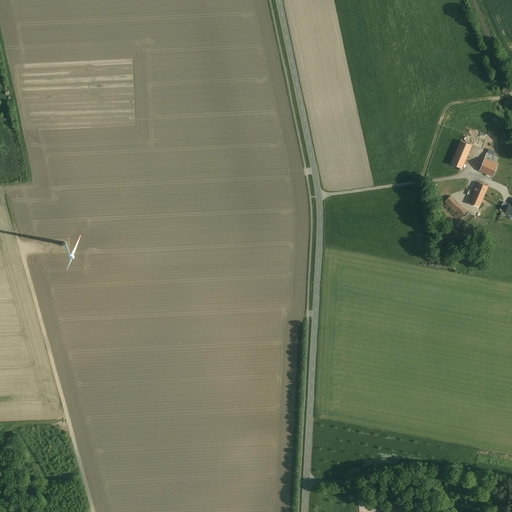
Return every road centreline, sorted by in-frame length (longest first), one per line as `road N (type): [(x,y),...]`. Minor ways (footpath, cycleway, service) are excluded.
road 1 (tertiary): [(279,0),(319,196),(305,511)]
road 2 (track): [(0,51),(27,182),(2,185),(93,511)]
